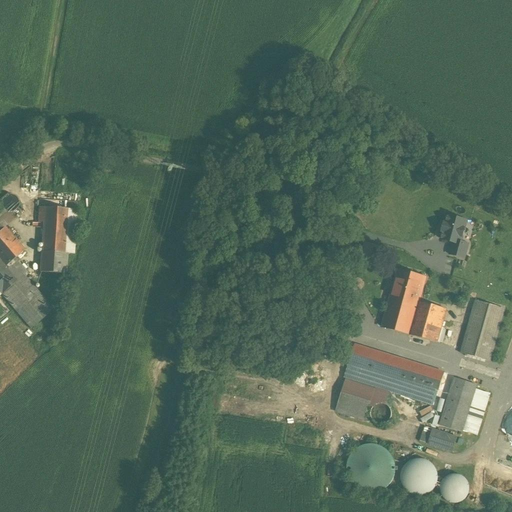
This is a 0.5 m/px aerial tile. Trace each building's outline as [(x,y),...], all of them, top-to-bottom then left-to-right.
[(15,197),(13,196),(10,195),(8,196),(5,197),(3,199),(2,201),(2,204),(2,207),(4,209),(6,211),(8,212),(11,212),(13,211),(16,209),(17,207),(18,205),(18,202),(17,199),(15,197)] [(76,212),(37,209),(36,223),(42,224),(38,274),(62,276),(63,256),(73,257),(76,212)] [(474,225),(446,217),(439,240),(467,248),(474,225)] [(23,245),(6,225),(0,230),(0,303),(27,334),(53,312),(24,279),(29,275),(12,255),(23,245)] [(423,279),(393,271),(378,329),(436,345),(445,310),(417,303),(423,279)] [(503,311),(474,303),(459,355),(488,363),(503,311)] [(446,374),(355,345),(344,379),(432,407),(429,424),(480,439),(492,397),(474,391),(476,387),(445,377),(446,374)] [(287,400),(289,386),(231,378),(229,392),(287,400)] [(342,393),(336,411),(365,421),(371,402),(342,393)] [(225,413),(303,421),(305,406),(226,398),(225,413)] [(456,438),(426,428),(422,442),(452,452),(456,438)] [(386,451),(382,447),(374,444),(366,444),(356,447),(349,453),(345,464),(346,476),(353,486),(361,491),(370,492),(381,489),(389,481),(393,470),(392,460),(386,451)] [(432,472),(428,467),(422,464),(414,464),(408,466),(403,471),(401,477),(400,485),(403,491),(407,495),(412,498),(417,499),(423,498),(428,495),(432,491),(435,483),(435,477),(432,472)] [(457,480),(453,478),(448,478),(443,480),(440,483),(438,487),(437,491),(438,495),(440,499),(442,501),(446,503),(447,503),(452,504),(456,502),(459,500),(462,497),(463,492),(463,487),(461,483),(457,480)]
